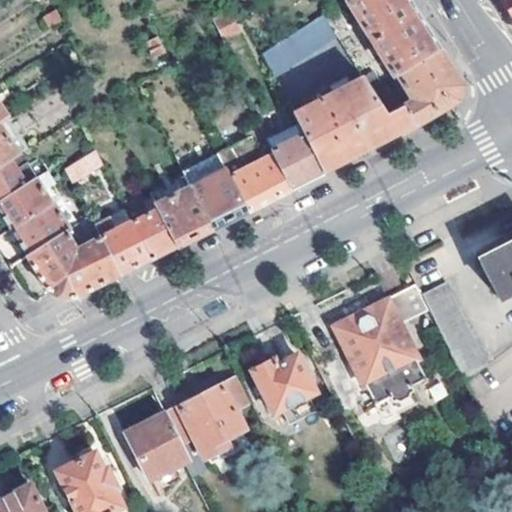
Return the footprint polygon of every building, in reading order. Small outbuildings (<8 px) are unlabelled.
[(225,0),(219,0),(206,7),(215,24),(233,14),(225,0)] [(349,0),(348,1),(346,2),(396,78),(398,77),(439,51),(414,11),(407,0),(349,0)] [(511,0),(500,0),(505,7),(509,13),(511,11),(511,0)] [(242,19),(251,33),(268,22),(260,8),(242,19)] [(274,74),(336,38),(323,17),(265,53),(274,74)] [(144,39),(152,54),(163,50),(155,33),(144,39)] [(61,46),(67,56),(76,52),(70,41),(61,46)] [(458,104),(463,88),(442,55),(439,51),(398,77),(414,101),(403,108),(388,84),(383,87),(371,94),(397,136),(458,104)] [(72,66),(77,77),(86,72),(80,61),(72,66)] [(383,87),(373,73),(362,80),(367,87),(371,94),(383,87)] [(361,155),(397,136),(371,94),(367,87),(298,124),(304,137),(322,175),(361,155)] [(0,106),(0,126),(7,122),(9,121),(0,106)] [(7,122),(0,126),(0,129),(17,157),(26,151),(7,122)] [(230,150),(241,173),(229,179),(247,214),(283,196),(292,191),(272,153),(265,139),(257,123),(244,130),(249,140),(230,150)] [(304,137),(298,124),(265,139),(272,153),(304,137)] [(0,167),(7,163),(17,157),(0,129),(0,167)] [(322,175),(304,137),(272,153),(292,191),(298,188),(322,175)] [(65,172),(71,186),(100,168),(93,154),(65,172)] [(0,203),(23,190),(7,163),(0,167),(0,203)] [(229,179),(225,171),(191,189),(213,232),(241,217),(247,214),(229,179)] [(23,190),(0,203),(0,214),(11,232),(51,207),(35,182),(23,190)] [(213,232),(191,189),(155,207),(157,211),(177,250),(207,234),(213,232)] [(59,202),(52,207),(68,233),(75,229),(59,202)] [(64,236),(68,233),(52,207),(51,207),(11,232),(27,258),(64,236)] [(177,250),(157,211),(130,225),(149,264),(171,253),(177,250)] [(109,222),(93,230),(98,242),(118,280),(144,267),(149,264),(130,225),(115,233),(109,222)] [(62,298),(75,301),(93,292),(106,286),(118,280),(98,242),(76,254),(64,236),(27,258),(49,294),(62,298)] [(500,299),(511,292),(511,243),(480,261),(500,299)] [(412,387),(427,380),(402,330),(432,315),(422,296),(417,285),(386,300),(387,303),(384,305),(380,302),(371,307),(370,312),(356,318),(352,316),(342,322),(341,326),(338,328),(376,405),(389,398),(397,413),(420,401),(412,387)] [(432,315),(466,381),(486,366),(445,285),(422,296),(432,315)] [(252,372),(274,415),(317,394),(297,357),(278,365),(275,360),(252,372)] [(166,415),(181,445),(194,438),(205,460),(230,447),(227,440),(245,430),(236,412),(249,405),(236,380),(166,415)] [(434,394),(427,380),(412,387),(420,401),(434,394)] [(383,419),(397,413),(389,398),(376,405),(383,419)] [(126,435),(149,481),(189,461),(181,445),(166,415),(126,435)] [(54,470),(75,511),(110,511),(121,507),(113,489),(115,487),(106,467),(103,468),(94,451),(75,461),(73,457),(58,464),(58,468),(54,470)] [(0,500),(0,511),(41,511),(29,486),(0,500)]
